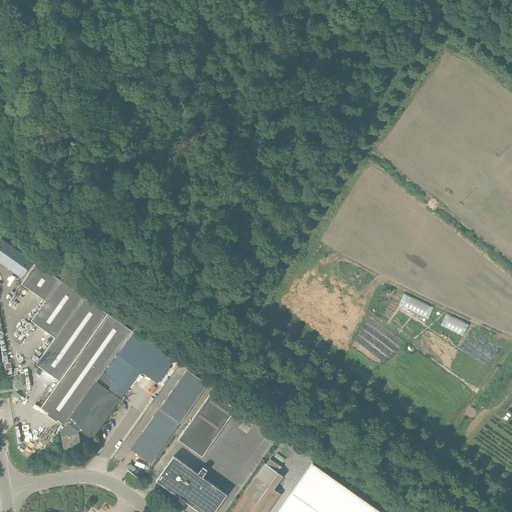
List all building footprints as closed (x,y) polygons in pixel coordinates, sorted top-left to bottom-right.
[(65,425),(96,381),(132,331),(107,313),(37,263),(22,283),(46,300),(31,320),(55,337),(36,364),(60,381),(58,384),(54,381),(47,391),(51,393),(41,408),(65,425)] [(96,381),(65,425),(59,434),(61,435),(64,453),(82,450),(78,430),(92,440),(121,399),(120,398),(121,397),(122,398),(140,371),(157,383),(173,360),(132,331),(96,381)] [(131,449),(151,463),(207,384),(187,370),(131,449)] [(178,439),(202,456),(236,409),(212,391),(178,439)] [(173,457),(159,477),(156,481),(180,497),(178,500),(184,505),(186,502),(199,511),(214,511),(227,495),(202,477),(207,470),(203,467),(198,474),(173,457)] [(381,511),(313,463),(278,511),(381,511)] [(266,464),(231,511),(268,511),(281,494),(270,486),(279,473),(266,464)]
